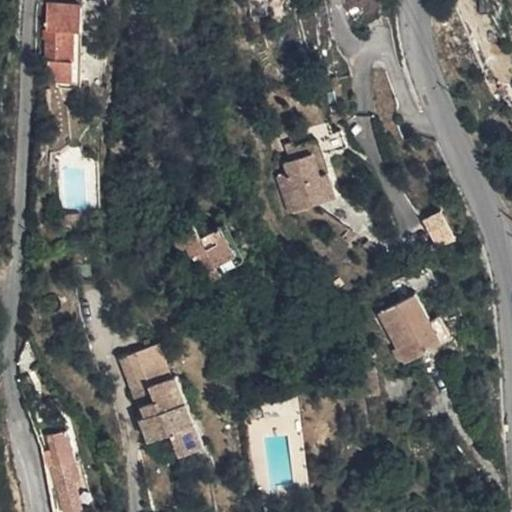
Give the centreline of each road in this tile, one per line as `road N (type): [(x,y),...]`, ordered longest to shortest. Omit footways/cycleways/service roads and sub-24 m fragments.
road 1 (residential): [(36,511),(29,449),(10,401),(9,358),(29,0)]
road 2 (tertiary): [(411,0),(427,91),(487,217),(504,273),(511,348)]
